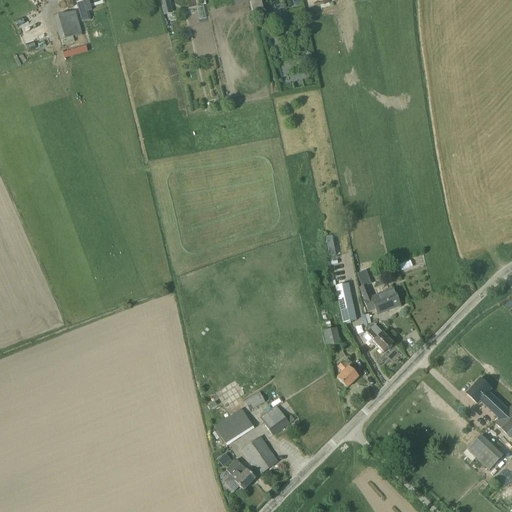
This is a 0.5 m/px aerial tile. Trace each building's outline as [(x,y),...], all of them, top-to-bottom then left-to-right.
[(161,0),(163,15),(173,14),(171,0),(161,0)] [(260,0),(249,0),(253,14),(263,11),(260,0)] [(85,1),(76,3),(82,22),(91,20),(85,1)] [(196,8),(199,20),(206,18),(203,6),(196,8)] [(53,18),(60,40),(60,41),(82,34),(75,11),(53,18)] [(67,59),(89,51),(87,45),(65,54),(67,59)] [(331,255),(337,254),(333,234),(327,236),(331,255)] [(398,265),(401,271),(412,267),(409,261),(398,265)] [(371,299),(364,281),(358,284),(359,288),(364,302),(363,302),(368,314),(375,311),(377,316),(400,307),(393,290),(371,299)] [(347,284),(335,287),(343,324),(355,322),(347,284)] [(320,324),(323,332),(334,330),(332,321),(320,324)] [(336,329),(334,330),(323,332),(327,348),(340,345),(336,329)] [(363,338),(370,345),(372,344),(382,355),(392,345),(381,334),(376,338),(369,331),(363,338)] [(336,379),(346,390),(358,378),(347,368),(343,363),(336,368),(342,373),(336,379)] [(480,378),(465,394),(466,394),(477,405),(480,402),(493,413),(502,404),(489,392),(492,389),(489,386),(481,378),(480,378)] [(259,394),(244,402),(249,411),(264,403),(259,394)] [(276,408),(260,419),(272,437),(289,425),(276,408)] [(226,447),(250,431),(254,429),(241,409),(214,427),(226,446),(226,447)] [(481,435),(467,450),(476,459),(489,471),(503,456),(481,435)] [(277,463),(260,438),(241,451),(258,477),(277,463)] [(223,483),(233,493),(239,488),(243,492),(255,480),(236,461),(226,471),(231,476),(223,483)]
